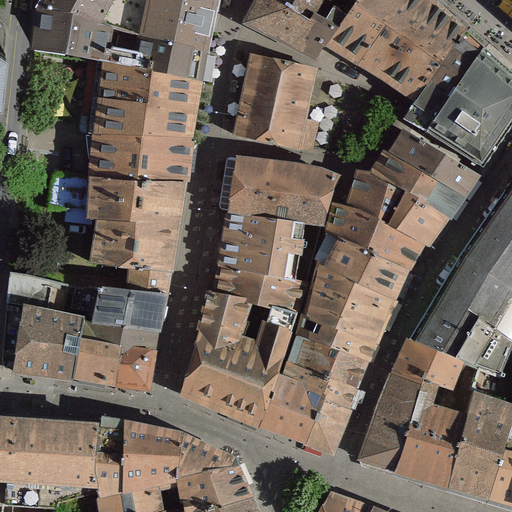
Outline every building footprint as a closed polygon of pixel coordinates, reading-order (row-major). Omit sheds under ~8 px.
[(137,37),(204,53),(210,26),(215,4),(215,0),(46,0),(43,10),(112,30),(137,37)] [(312,22),(271,0),(257,0),(247,24),(317,58),(323,42),(327,44),(351,14),(342,9),(335,5),(330,13),(325,21),(316,15),(312,22)] [(335,5),(326,0),(271,0),(312,22),(316,15),(320,7),(330,13),(335,5)] [(326,0),(335,5),(342,9),(349,0),(326,0)] [(416,101),(467,32),(430,0),(349,0),(342,9),(351,14),(327,44),(416,101)] [(108,63),(199,83),(201,68),(204,53),(137,37),(135,55),(109,52),(112,30),(43,10),(41,31),(38,51),(66,54),(108,63)] [(427,133),(485,48),(467,32),(416,101),(404,120),(427,133)] [(492,156),(511,128),(511,72),(496,59),(485,48),(427,133),(482,171),(492,156)] [(313,70),(255,57),(238,137),(295,149),(313,70)] [(108,63),(100,136),(189,140),(199,83),(108,63)] [(463,197),(478,175),(405,131),(391,153),(463,197)] [(95,178),(184,183),(189,140),(100,136),(95,178)] [(450,218),(463,197),(391,153),(385,150),(371,172),(406,194),(450,218)] [(238,159),(231,212),(305,223),(322,224),(329,194),(338,178),(324,171),(238,159)] [(424,242),(390,227),(406,194),(371,172),(366,172),(360,171),(349,207),(334,203),(327,233),(370,252),(408,270),(415,256),(424,242)] [(132,267),(170,272),(184,183),(95,178),(56,175),(51,208),(67,209),(66,220),(84,222),(85,212),(92,212),(92,223),(101,224),(94,265),(132,267)] [(511,179),(482,223),(461,254),(409,340),(463,360),(480,367),(500,376),(511,348),(511,179)] [(430,244),(450,218),(406,194),(390,227),(424,242),(430,244)] [(231,212),(221,264),(295,281),(305,223),(231,212)] [(370,252),(327,233),(318,263),(359,282),(370,252)] [(394,298),(408,270),(370,252),(359,282),(394,298)] [(384,320),(394,298),(359,282),(318,263),(298,336),(365,362),(373,346),(384,320)] [(259,424),(276,373),(307,284),(295,281),(221,264),(214,292),(209,291),(181,392),(220,409),(259,424)] [(129,292),(165,295),(170,272),(132,267),(129,292)] [(70,285),(10,274),(7,303),(63,315),(68,294),(70,285)] [(94,326),(157,331),(165,295),(129,292),(70,285),(68,294),(73,295),(70,308),(97,313),(94,326)] [(75,378),(75,376),(81,340),(83,325),(84,319),(63,315),(7,303),(2,358),(4,365),(15,372),(75,378)] [(120,347),(154,351),(157,331),(94,326),(83,325),(81,340),(120,347)] [(355,388),(365,362),(298,336),(288,364),(355,388)] [(75,376),(115,383),(120,347),(81,340),(75,376)] [(422,379),(437,384),(451,389),(459,368),(463,360),(409,340),(391,376),(419,386),(422,379)] [(115,383),(148,387),(154,351),(120,347),(115,383)] [(437,384),(422,379),(419,386),(396,470),(450,485),(468,416),(480,367),(463,360),(459,368),(466,371),(455,412),(431,406),(437,384)] [(355,388),(288,364),(283,376),(322,396),(321,399),(348,408),(355,388)] [(480,367),(468,416),(450,485),(490,496),(508,435),(511,420),(511,416),(506,414),(508,409),(504,407),(506,400),(494,395),(500,376),(480,367)] [(322,396),(283,376),(276,373),(259,424),(306,442),(321,399),(322,396)] [(391,376),(377,406),(360,458),(396,470),(419,386),(391,376)] [(348,408),(321,399),(306,442),(333,451),(334,448),(348,408)] [(123,490),(126,423),(102,418),(102,427),(98,465),(99,495),(123,490)] [(0,478),(8,479),(13,421),(0,420),(0,478)] [(98,465),(102,427),(13,421),(8,479),(6,503),(58,508),(58,503),(99,495),(98,465)] [(123,490),(175,478),(182,434),(126,423),(123,490)] [(181,481),(187,511),(251,497),(235,459),(182,434),(175,478),(123,490),(99,495),(101,511),(161,511),(163,511),(159,486),(181,481)] [(511,436),(508,435),(490,496),(511,503),(511,436)] [(350,500),(332,493),(323,511),(370,511),(372,508),(350,500)] [(257,511),(251,497),(187,511),(163,511),(161,511),(257,511)]
